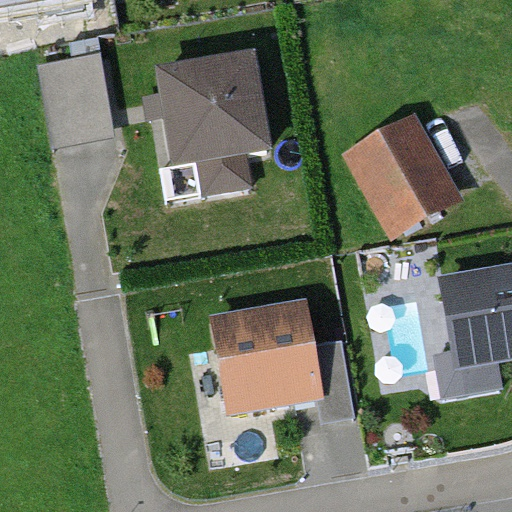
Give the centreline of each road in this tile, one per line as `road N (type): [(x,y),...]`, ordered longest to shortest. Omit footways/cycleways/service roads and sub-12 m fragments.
road 1 (residential): [(511,475),(281,511)]
road 2 (residential): [(138,511),(99,299)]
